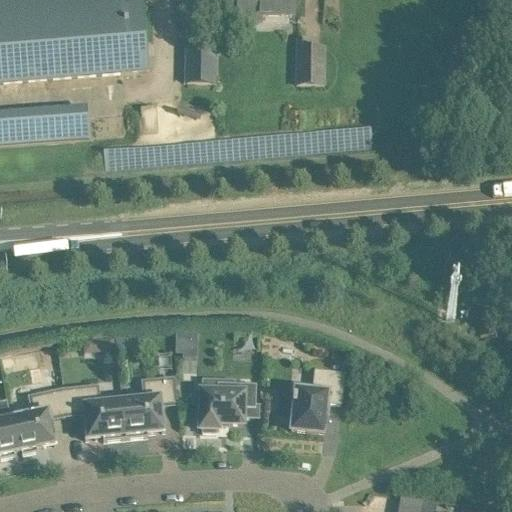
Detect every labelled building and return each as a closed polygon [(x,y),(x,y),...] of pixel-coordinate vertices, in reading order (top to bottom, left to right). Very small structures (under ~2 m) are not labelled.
[(12,0),(0,1),(0,85),(123,75),(122,75),(149,73),(142,0),(12,0)] [(238,0),(238,16),(293,17),(293,0),(238,0)] [(324,48),(312,49),(312,40),(295,40),(295,89),(324,88),(324,48)] [(216,87),(216,47),(185,47),(185,87),(216,87)] [(0,148),(89,142),(87,120),(87,110),(0,116),(0,148)] [(372,129),(331,131),(331,150),(373,147),(372,129)] [(199,145),(105,149),(106,168),(200,164),(199,145)] [(444,321),(466,321),(465,307),(443,308),(444,321)] [(483,313),(480,340),(496,341),(498,315),(483,313)] [(175,335),(175,356),(183,356),(192,356),(192,344),(196,344),(196,335),(175,335)] [(129,338),(114,339),(116,353),(131,351),(129,338)] [(296,392),(295,401),(293,401),(293,407),(294,407),(291,434),(323,437),(325,421),(326,422),(328,406),(342,408),(345,376),(315,373),(312,394),(296,392)] [(174,381),(142,385),(144,402),(122,405),(126,443),(148,440),(148,437),(165,435),(164,424),(162,424),(161,410),(177,408),(174,381)] [(218,433),(219,427),(243,428),(243,411),(255,411),(255,407),(256,387),(217,386),(217,395),(201,395),(200,416),(196,416),(196,430),(200,430),(200,433),(202,433),(202,436),(216,437),(216,433),(218,433)] [(122,405),(100,407),(98,389),(63,392),(67,419),(85,418),(87,432),(84,432),(85,443),(103,441),(103,445),(126,443),(122,405)] [(63,392),(29,400),(33,417),(11,422),(18,456),(21,455),(22,459),(38,455),(37,452),(43,451),(58,448),(55,437),(53,437),(50,423),(67,419),(63,392)] [(0,463),(16,460),(15,457),(18,456),(11,422),(0,424),(0,463)]
